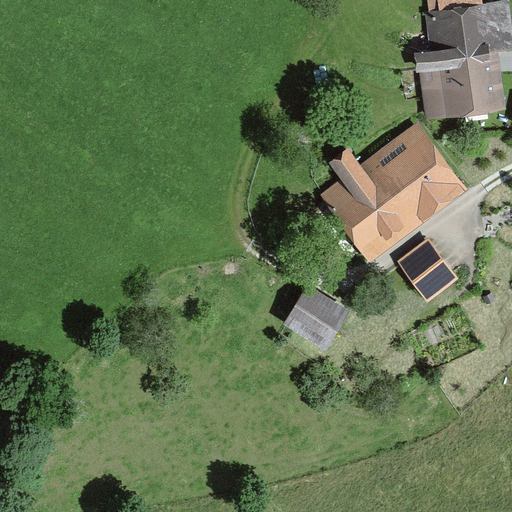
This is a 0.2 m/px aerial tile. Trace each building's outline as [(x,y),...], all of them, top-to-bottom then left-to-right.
[(500,105),(493,54),(511,51),(511,47),(507,7),(427,17),(432,52),(406,55),(408,75),(421,73),(426,115),(500,105)] [(417,121),(358,164),(403,226),(462,183),(417,121)] [(362,256),(403,226),(358,164),(343,144),(323,158),(339,180),(318,195),(362,256)] [(456,275),(430,240),(399,263),(425,298),(456,275)] [(312,345),(334,309),(297,286),(275,323),(312,345)]
